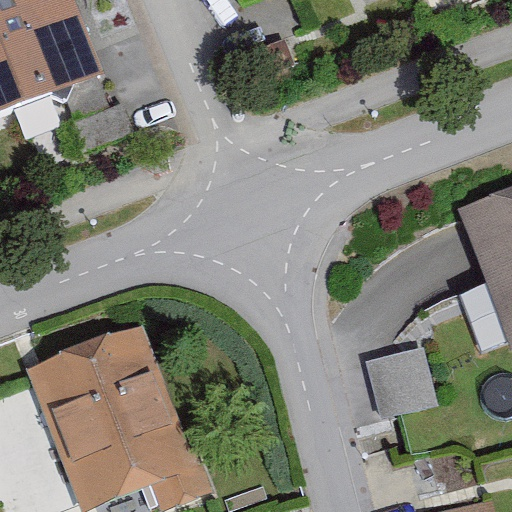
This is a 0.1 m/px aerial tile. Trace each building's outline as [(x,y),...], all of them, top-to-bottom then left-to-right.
[(0,0),(0,121),(98,82),(65,0),(0,0)] [(264,0),(237,0),(241,9),(264,0)] [(511,204),(463,224),(511,347),(511,204)] [(182,453),(141,341),(35,379),(83,511),(125,511),(160,500),(164,511),(187,511),(215,502),(196,448),(182,453)] [(376,366),(392,422),(441,408),(425,352),(376,366)]
